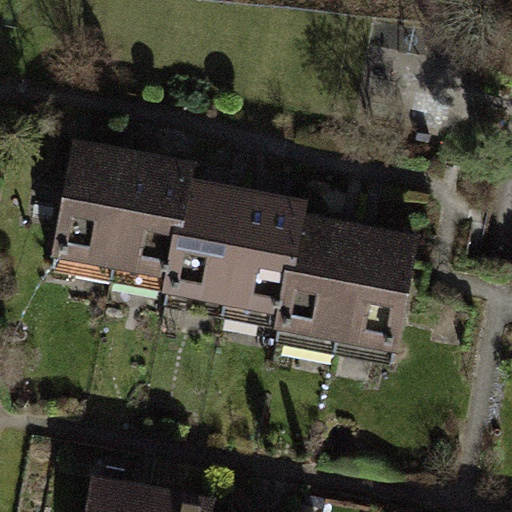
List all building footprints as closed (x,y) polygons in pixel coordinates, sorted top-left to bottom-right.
[(132,182),(71,167),(45,280),(106,294),(132,182)] [(184,194),(132,182),(106,294),(157,306),(181,202),(184,194)] [(243,216),(181,202),(157,306),(154,321),(215,335),(243,216)] [(306,231),(243,216),(215,335),(278,350),(301,248),(306,231)] [(368,264),(301,248),(278,350),(273,371),(339,386),(368,264)] [(431,279),(368,264),(339,386),(401,400),(431,279)] [(142,511),(144,507),(85,497),(82,511),(142,511)]
